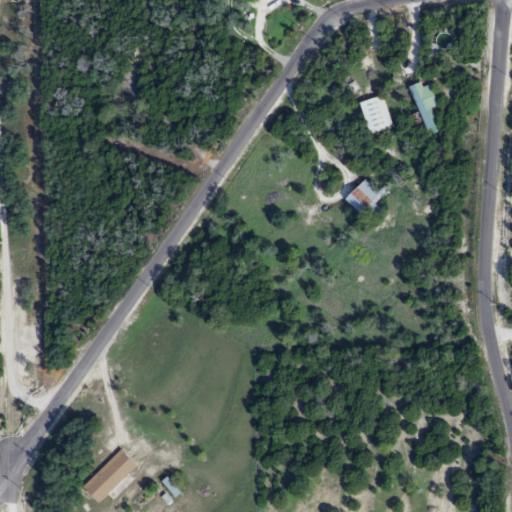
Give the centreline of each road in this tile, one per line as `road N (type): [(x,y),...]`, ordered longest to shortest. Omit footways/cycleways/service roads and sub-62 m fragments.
road 1 (residential): [(378,0),(326,20),(286,63),(10,472)]
road 2 (residential): [(503,0),(481,287),(511,431)]
road 3 (residential): [(54,407),(11,374),(2,0)]
